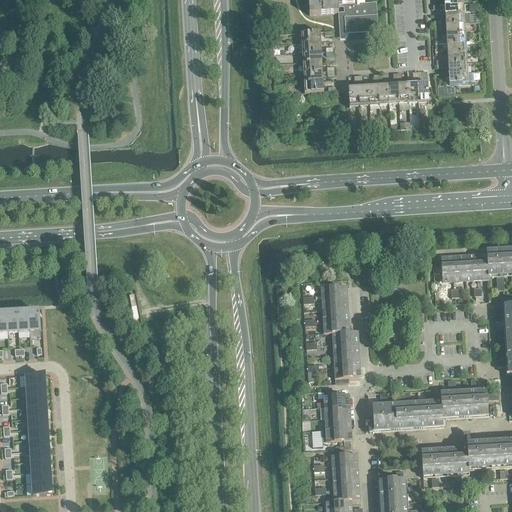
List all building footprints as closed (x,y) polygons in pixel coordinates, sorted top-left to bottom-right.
[(310,0),(312,16),(338,15),(337,6),(342,6),(342,15),(345,15),(345,19),(342,19),(343,34),(378,32),(377,16),(376,4),(364,5),(363,0),(310,0)] [(445,17),(464,16),(464,15),(463,16),(462,6),(463,6),(463,5),(432,7),(433,12),(440,11),(440,12),(445,12),(446,17),(445,17)] [(445,26),(445,27),(464,26),(464,25),(463,25),(463,16),(464,16),(445,17),(446,17),(446,26),(445,26)] [(446,36),(446,37),(465,35),(464,35),(463,26),(464,26),(445,27),(446,27),(447,36),(446,36)] [(301,45),(320,44),(319,44),(319,35),(320,35),(320,34),(300,35),(300,36),(301,36),(302,45),(301,45)] [(446,46),(466,45),(465,45),(464,36),(465,36),(465,35),(446,37),(447,37),(447,46),(446,46)] [(277,36),(269,37),(269,46),(277,45),(277,36)] [(302,55),(321,54),(320,54),(319,45),(320,45),(320,44),(301,45),(301,46),(302,46),(303,55),(302,55)] [(447,56),(466,55),(465,55),(465,45),(466,45),(446,46),(446,47),(447,47),(448,56),(447,56)] [(302,65),(321,64),(321,63),(320,64),(320,54),(321,54),(302,55),(303,55),(303,65),(302,65)] [(447,66),(448,66),(467,65),(467,64),(466,64),(465,55),(466,55),(447,56),(448,56),(448,65),(447,66)] [(303,74),(303,75),(322,74),(322,73),(321,73),(321,64),(302,65),(303,65),(304,74),(303,74)] [(448,75),(448,76),(467,74),(466,74),(466,65),(467,65),(448,66),(449,75),(448,75)] [(303,84),(303,85),(323,83),(322,83),(321,74),(322,74),(303,75),(304,75),(304,84),(303,84)] [(467,74),(448,76),(449,76),(450,85),(449,85),(449,86),(468,85),(468,84),(467,84),(466,75),(467,75),(467,74)] [(323,83),(303,85),(304,85),(305,94),(304,94),(304,95),(323,94),(323,93),(322,93),(322,84),(323,84),(323,83)] [(417,86),(418,105),(418,104),(428,104),(428,105),(427,85),(426,85),(427,86),(417,87),(417,86)] [(407,87),(408,106),(408,105),(418,104),(418,105),(417,86),(416,86),(416,87),(407,87)] [(388,88),(387,88),(389,107),(389,106),(398,105),(398,106),(397,87),(397,88),(388,89),(388,88)] [(398,87),(397,87),(398,106),(399,106),(399,105),(408,105),(408,106),(407,87),(407,88),(398,88),(398,87)] [(368,89),(369,108),(369,107),(378,107),(378,108),(379,108),(378,88),(377,88),(377,89),(368,90),(368,89)] [(378,88),(379,108),(379,107),(388,106),(388,107),(389,107),(387,88),(387,89),(378,89),(378,88)] [(446,88),(437,88),(438,97),(454,96),(454,89),(446,90),(446,88)] [(358,90),(359,109),(360,109),(359,108),(369,107),(369,108),(368,89),(368,90),(358,90)] [(359,109),(358,90),(358,91),(348,91),(348,90),(349,109),(350,109),(349,108),(359,108),(359,109)] [(494,251),(486,252),(486,254),(486,256),(488,281),(488,279),(496,278),(503,278),(511,277),(511,250),(501,251),(494,251)] [(486,256),(464,258),(464,261),(465,280),(465,282),(473,282),(480,281),(487,281),(488,281),(486,256)] [(464,258),(440,259),(440,261),(441,266),(442,284),(443,283),(450,283),(457,283),(465,282),(465,280),(464,261),(464,258)] [(345,288),(322,290),(323,297),(323,298),(323,301),(323,305),(324,313),(326,313),(344,312),(348,311),(347,288),(345,288)] [(511,307),(505,308),(503,308),(503,316),(504,323),(505,339),(505,346),(506,354),(509,354),(511,353),(511,307)] [(326,313),(324,313),(324,321),(325,328),(325,335),(325,336),(332,336),(332,335),(349,334),(348,311),(344,312),(326,313)] [(39,313),(28,314),(29,333),(40,332),(39,313)] [(29,333),(28,314),(17,315),(18,334),(29,333)] [(17,315),(6,315),(7,334),(18,334),(17,315)] [(349,334),(332,335),(332,336),(334,336),(334,343),(334,350),(335,358),(337,358),(356,357),(359,357),(357,333),(356,334),(349,334)] [(337,358),(335,358),(335,366),(336,373),(336,380),(336,381),(348,381),(359,380),(360,380),(360,373),(359,357),(356,357),(337,358)] [(25,378),(26,389),(45,388),(44,376),(25,378)] [(26,389),(26,400),(46,399),(45,388),(26,389)] [(448,395),(440,396),(440,401),(440,402),(440,403),(441,403),(442,421),(450,421),(457,420),(473,420),(480,419),(488,419),(488,416),(487,405),(487,403),(487,396),(486,394),(486,393),(478,393),(478,392),(471,392),(471,394),(455,395),(455,393),(448,393),(448,395)] [(325,410),(319,410),(320,422),(326,421),(328,421),(347,420),(350,420),(349,397),(347,397),(332,398),(326,398),(325,398),(325,399),(325,406),(325,410)] [(46,399),(26,400),(27,411),(46,409),(46,399)] [(380,408),(372,408),(372,409),(373,432),(373,434),(382,434),(389,433),(405,432),(412,432),(427,431),(428,431),(434,430),(443,430),(443,428),(442,423),(442,422),(442,421),(441,403),(440,403),(440,404),(433,404),(433,403),(426,403),(426,405),(410,406),(410,404),(403,405),(403,406),(387,407),(387,406),(380,406),(380,408)] [(27,411),(28,421),(47,420),(46,409),(27,411)] [(28,421),(28,432),(48,431),(47,420),(28,421)] [(322,433),(311,434),(312,450),(322,449),(322,445),(323,445),(328,444),(339,444),(343,444),(348,443),(350,443),(352,443),(350,420),(347,420),(328,421),(326,421),(327,429),(327,433),(322,433)] [(48,431),(28,432),(29,443),(48,442),(48,431)] [(29,443),(30,454),(49,453),(48,442),(29,443)] [(497,443),(490,444),(490,448),(491,468),(491,471),(499,471),(506,470),(511,469),(511,442),(504,443),(497,443)] [(452,450),(444,451),(444,455),(445,475),(446,478),(453,478),(460,477),(469,477),(469,475),(469,473),(469,472),(476,472),(483,472),(491,471),(491,468),(490,448),(490,444),(482,444),(481,444),(475,445),(470,445),(467,445),(466,445),(466,446),(467,449),(459,450),(458,450),(452,450)] [(429,451),(421,452),(421,455),(422,477),(422,480),(431,479),(438,479),(446,478),(445,475),(444,455),(444,451),(436,451),(429,451)] [(49,453),(30,454),(30,464),(50,463),(49,453)] [(355,456),(333,458),(333,459),(333,466),(334,473),(334,481),(336,481),(355,480),(358,479),(358,471),(358,469),(357,456),(355,456)] [(50,474),(50,463),(30,464),(31,475),(50,474)] [(50,474),(31,475),(32,486),(51,485),(50,474)] [(335,503),(334,503),(334,504),(351,503),(353,503),(358,503),(360,503),(358,479),(355,480),(336,481),(334,481),(335,489),(335,496),(335,503)] [(380,483),(378,483),(378,491),(379,498),(379,511),(407,511),(406,496),(406,489),(405,481),(403,481),(396,482),(388,482),(387,482),(380,483)] [(52,496),(51,485),(32,486),(32,497),(52,496)] [(334,504),(327,504),(327,505),(327,511),(353,511),(353,503),(351,503),(334,504)]
